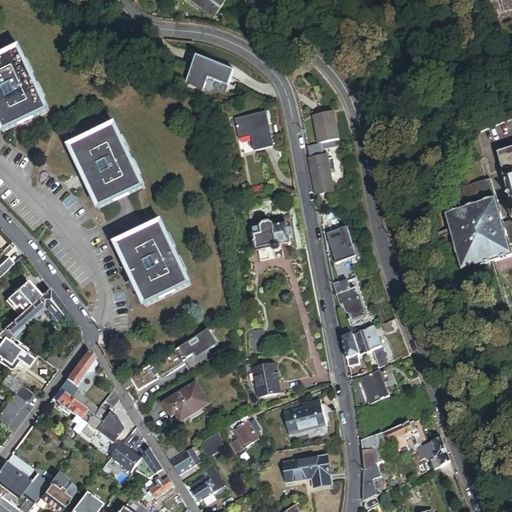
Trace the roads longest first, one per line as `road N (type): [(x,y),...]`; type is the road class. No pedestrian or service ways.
road 1 (residential): [(353,511),(345,393),(286,89),(226,39),(147,25),(118,0)]
road 2 (residential): [(255,0),(345,87),(361,125),(392,282),(481,511)]
road 3 (residential): [(196,511),(87,338)]
road 4 (residential): [(87,338),(0,217)]
road 5 (residential): [(0,458),(87,338)]
